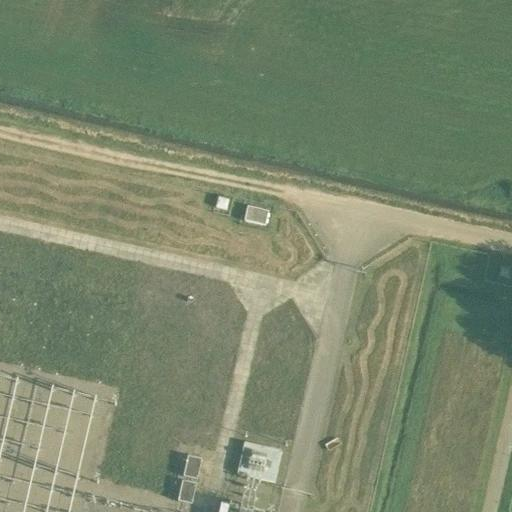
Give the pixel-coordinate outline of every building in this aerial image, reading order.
[(226,211),(228,201),(218,199),(215,208),(226,211)] [(268,213),(247,208),(243,223),(264,228),(268,213)] [(240,444),(237,462),(273,467),(276,449),(240,444)] [(187,462),(183,478),(197,481),(201,462),(201,461),(188,458),(187,462)] [(182,483),(178,502),(192,505),(196,486),(182,483)]
